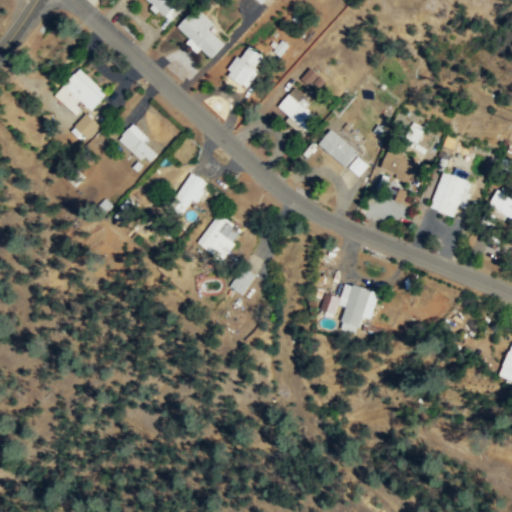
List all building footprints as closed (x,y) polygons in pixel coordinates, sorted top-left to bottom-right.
[(146,0),(150,3),(149,4),(167,21),(181,7),(172,0),(146,0)] [(175,26),(187,37),(183,42),(195,52),(198,48),(208,57),(221,42),(206,28),(211,22),(193,5),(175,26)] [(222,72),(244,87),(254,72),(249,69),(260,54),(246,44),(237,57),(234,55),(222,72)] [(74,114),(81,106),(87,111),(104,92),(76,67),(52,94),(74,114)] [(316,89),(324,79),(307,67),(300,77),(316,89)] [(275,103),(290,119),(287,122),(295,132),(315,114),(292,88),(275,103)] [(87,138),(98,125),(84,112),(72,124),(87,138)] [(155,153),(142,141),(146,136),(130,122),(115,138),(139,160),(143,156),(148,160),(155,153)] [(385,145),(376,167),(408,180),(417,159),(385,145)] [(441,170),(428,207),(451,215),(455,204),(462,207),(471,181),(463,179),(466,171),(454,167),(451,174),(441,170)] [(180,214),(189,199),(194,201),(205,181),(187,171),(167,207),(180,214)] [(511,196),(494,187),(485,203),(511,217),(511,196)] [(219,260),(240,229),(216,212),(194,243),(219,260)] [(253,273),(239,266),(228,287),(242,294),(253,273)] [(368,318),(376,291),(342,282),(338,296),(323,292),(318,308),(333,313),(336,304),(343,306),(337,328),(354,332),(359,316),(368,318)] [(511,342),(508,341),(496,375),(511,380),(511,342)]
